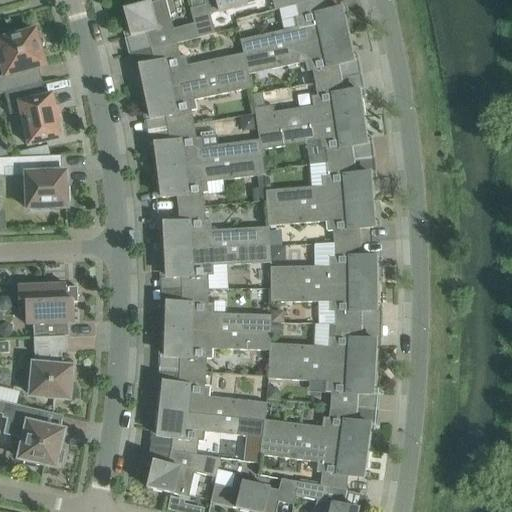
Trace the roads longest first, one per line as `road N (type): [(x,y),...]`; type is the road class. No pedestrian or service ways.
road 1 (residential): [(403,511),(419,306),(413,115),(377,0)]
road 2 (residential): [(99,511),(123,252)]
road 3 (residential): [(123,252),(104,122),(74,0)]
road 4 (residential): [(0,256),(123,252)]
